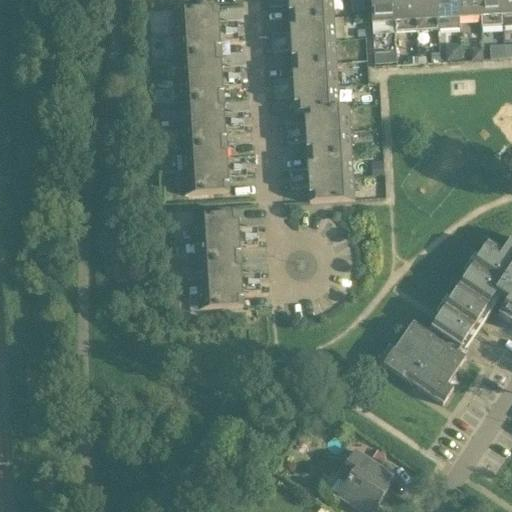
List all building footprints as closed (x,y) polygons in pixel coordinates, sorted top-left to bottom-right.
[(286,0),(288,22),(333,20),(331,0),(286,0)] [(361,0),(348,0),(349,15),(362,15),(361,0)] [(391,0),(369,0),(371,25),(372,25),(372,35),(394,34),(391,0)] [(413,0),(391,0),(394,34),(415,32),(413,0)] [(413,0),(415,32),(437,31),(435,0),(413,0)] [(456,0),(435,0),(437,31),(459,30),(458,20),(456,0)] [(479,19),(478,0),(456,0),(458,20),(479,19)] [(499,0),(478,0),(479,19),(480,28),(502,27),(499,0)] [(511,0),(499,0),(502,27),(502,29),(511,28),(511,0)] [(174,37),(219,35),(218,26),(218,11),(173,14),(174,37)] [(334,43),(333,20),(288,22),(290,45),(334,43)] [(219,35),(174,37),(175,60),(220,58),(219,35)] [(291,68),(335,66),(334,43),(290,45),(291,68)] [(470,62),(482,62),(481,50),(473,51),(470,55),(470,62)] [(395,52),(373,54),(374,65),(395,64),(395,52)] [(430,54),(431,64),(439,63),(438,54),(430,54)] [(221,71),(220,58),(175,60),(177,83),(221,80),(221,71)] [(337,89),(335,66),(291,68),(292,91),(337,89)] [(221,80),(177,83),(178,106),(223,103),(221,80)] [(337,89),(292,91),(294,116),(303,115),(303,113),(338,111),(338,110),(337,89)] [(223,103),(178,106),(179,128),(224,126),(224,117),(223,103)] [(511,127),(511,110),(505,104),(492,120),(508,133),(511,127)] [(304,127),(304,136),(349,134),(348,109),(338,110),(338,111),(303,113),(303,115),(304,127)] [(379,122),(370,122),(370,132),(379,132),(379,122)] [(179,128),(181,151),(226,149),(224,126),(179,128)] [(305,145),(306,159),(351,156),(349,134),(304,136),(305,145)] [(226,162),(226,149),(181,151),(182,174),(227,172),(226,162)] [(352,179),(351,156),(306,159),(307,173),(307,182),(352,179)] [(373,163),(373,177),(384,176),(383,163),(373,163)] [(228,195),(227,172),(182,174),(183,198),(228,195)] [(307,182),(309,205),(353,203),(352,179),(307,182)] [(193,219),(194,243),(239,240),(238,231),(237,217),(193,219)] [(388,349),(386,351),(378,364),(442,407),(452,391),(447,388),(465,359),(461,357),(491,312),(511,326),(511,239),(501,255),(487,246),(428,335),(413,324),(394,353),(388,349)] [(239,240),(194,243),(195,266),(240,263),(239,240)] [(240,263),(195,266),(197,289),(241,286),(241,277),(240,263)] [(181,290),(180,277),(168,278),(169,290),(181,290)] [(197,289),(198,312),(243,310),(241,286),(197,289)] [(379,469),(354,453),(337,478),(346,484),(337,498),(358,511),(372,511),(387,490),(372,480),(379,469)]
